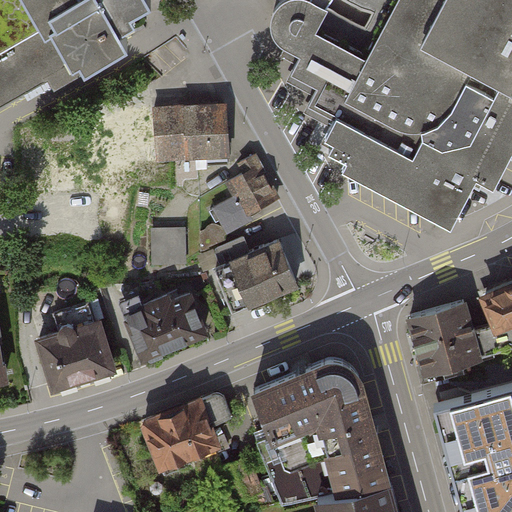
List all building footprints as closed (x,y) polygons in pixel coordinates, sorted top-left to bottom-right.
[(0,0),(0,105),(125,35),(114,15),(137,1),(136,0),(0,0)] [(511,0),(396,0),(379,33),(327,5),(329,0),(278,0),(273,7),(269,18),(269,28),(274,38),(282,44),(301,54),(287,81),(314,94),(308,104),(334,117),(325,133),(334,138),(329,148),(347,156),(343,166),(452,223),(478,174),(493,180),(504,156),(511,160),(511,0)] [(226,104),(192,105),(196,152),(212,151),(212,160),(226,159),(226,151),(229,151),(226,104)] [(153,109),(157,155),(196,152),(192,105),(153,109)] [(248,216),(279,200),(262,167),(231,183),(238,197),(215,209),(228,235),(252,223),(248,216)] [(185,229),(152,229),(153,262),(185,261),(185,229)] [(218,266),(236,309),(301,281),(283,238),(218,266)] [(511,282),(477,297),(491,332),(508,325),(511,329),(511,282)] [(128,311),(147,357),(210,332),(192,286),(128,311)] [(465,297),(408,313),(423,367),(480,352),(465,297)] [(0,380),(8,379),(0,317),(0,380)] [(39,337),(53,387),(121,368),(107,318),(39,337)] [(334,492),(386,478),(360,379),(352,367),(337,360),(320,361),(252,388),(266,437),(315,423),(334,492)] [(511,379),(431,402),(460,511),(505,511),(511,504),(511,379)] [(219,443),(199,395),(138,421),(158,469),(219,443)] [(395,511),(386,478),(334,492),(313,497),(316,511),(395,511)]
